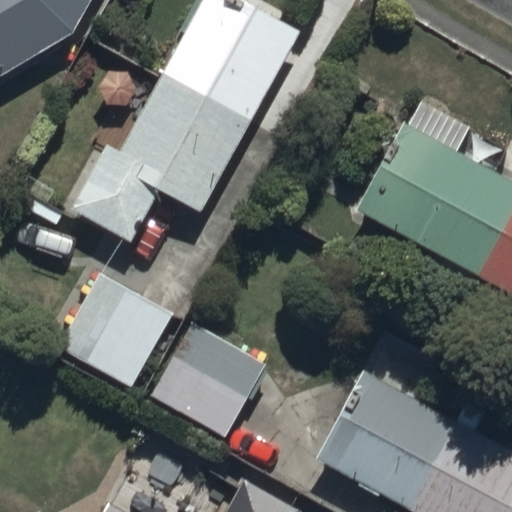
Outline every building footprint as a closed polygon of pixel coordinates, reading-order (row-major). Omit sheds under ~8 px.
[(0,0),(0,70),(77,29),(91,0),(0,0)] [(208,202),(302,20),(263,0),(198,0),(123,145),(99,132),(59,209),(95,227),(99,219),(136,238),(166,180),(208,202)] [(422,90),(360,205),(511,285),(511,167),(463,141),(475,118),(422,90)] [(134,386),(173,309),(91,267),(51,344),(134,386)] [(193,317),(152,393),(229,431),(267,354),(193,317)] [(511,511),(511,436),(366,360),(319,450),(437,511),(511,511)] [(300,511),(307,501),(250,466),(222,511),(141,511),(112,495),(101,511),(300,511)]
